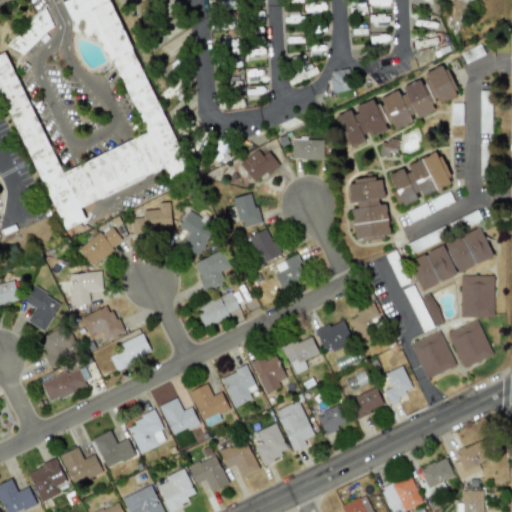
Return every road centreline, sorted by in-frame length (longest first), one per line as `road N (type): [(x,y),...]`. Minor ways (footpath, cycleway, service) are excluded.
road 1 (residential): [(0,450),(345,284)]
road 2 (tertiary): [(511,383),(249,511)]
